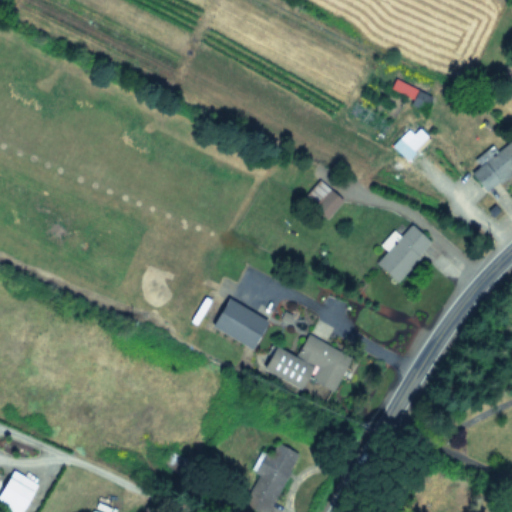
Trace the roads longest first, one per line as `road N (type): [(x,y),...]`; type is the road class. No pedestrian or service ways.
road 1 (secondary): [(335,511),(439,333),(511,249)]
road 2 (residential): [(59,199),(247,272)]
road 3 (residential): [(415,372),(247,272)]
road 4 (residential): [(181,511),(66,459)]
